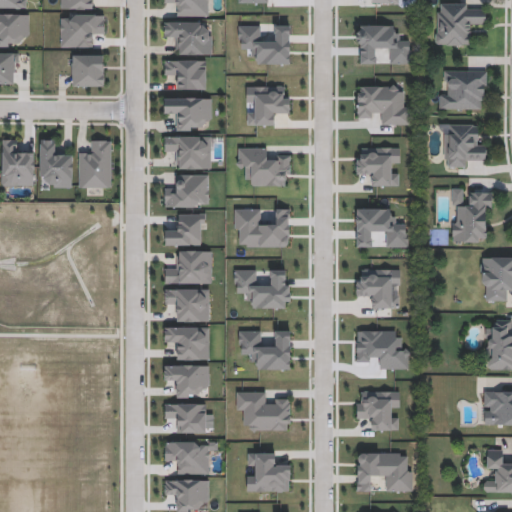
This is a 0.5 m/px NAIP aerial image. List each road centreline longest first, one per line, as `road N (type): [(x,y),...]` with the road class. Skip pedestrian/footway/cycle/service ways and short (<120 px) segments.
road 1 (residential): [(323,511),(323,0)]
road 2 (residential): [(134,511),(134,0)]
road 3 (residential): [(0,107),(133,109)]
